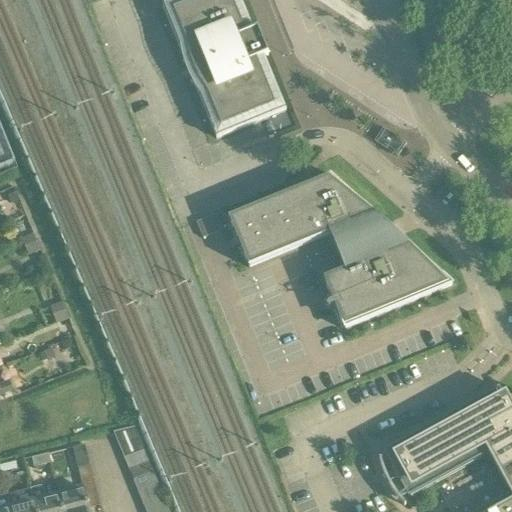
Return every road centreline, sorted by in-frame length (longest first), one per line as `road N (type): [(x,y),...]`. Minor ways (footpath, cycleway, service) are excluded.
road 1 (residential): [(511,324),(496,315),(472,254),(408,195)]
road 2 (tertiary): [(449,147),(429,120),(380,0)]
road 3 (residential): [(408,195),(341,140),(282,150)]
